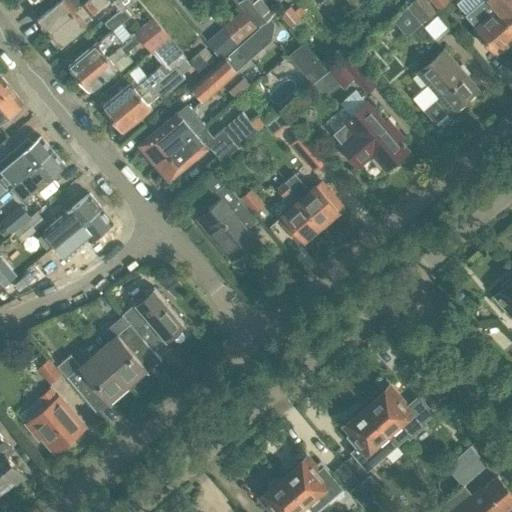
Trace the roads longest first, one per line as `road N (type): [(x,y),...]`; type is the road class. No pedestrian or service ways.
road 1 (residential): [(139,511),(405,286)]
road 2 (residential): [(511,120),(257,338)]
road 3 (residential): [(257,338),(56,511)]
road 4 (residential): [(160,228),(0,34)]
road 5 (residential): [(0,322),(90,281),(160,228)]
road 6 (residential): [(511,413),(405,286)]
road 7 (residential): [(257,338),(160,228)]
road 8 (residential): [(405,286),(511,195)]
